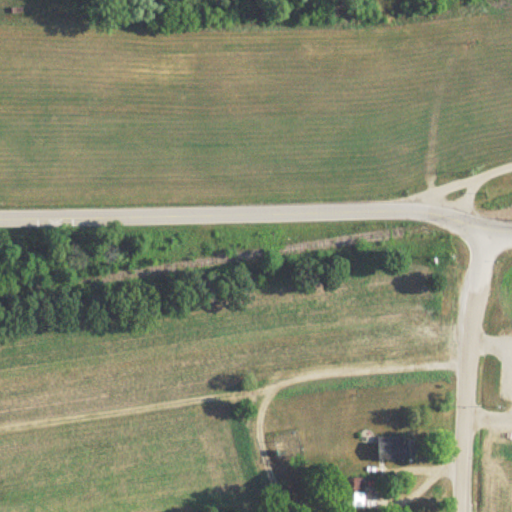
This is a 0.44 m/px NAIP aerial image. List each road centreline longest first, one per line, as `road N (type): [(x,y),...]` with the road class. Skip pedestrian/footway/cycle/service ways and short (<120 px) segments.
road 1 (residential): [(0,218),(416,212),(487,233)]
road 2 (residential): [(487,233),(475,291),(466,511)]
